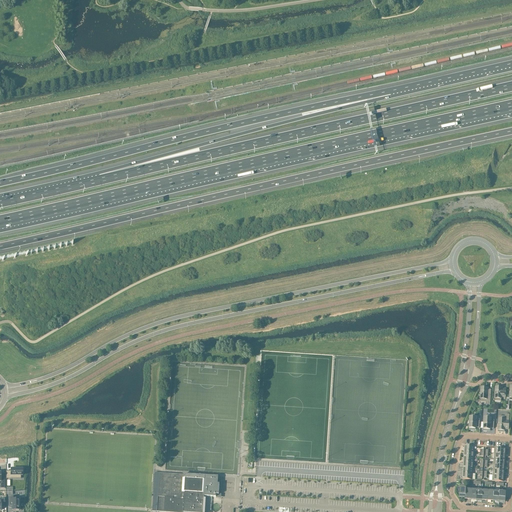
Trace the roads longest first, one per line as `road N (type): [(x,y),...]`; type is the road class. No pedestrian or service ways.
road 1 (motorway): [(0,222),(511,105)]
road 2 (motorway): [(0,246),(511,130)]
road 3 (track): [(0,108),(511,10)]
road 4 (secondary): [(5,397),(60,381),(176,327),(454,270)]
road 5 (secondary): [(452,260),(181,316),(46,377),(4,385)]
road 6 (motorway): [(511,86),(99,180)]
road 7 (motorway): [(391,91),(0,182)]
road 8 (motorway): [(391,91),(99,180)]
road 9 (residential): [(511,441),(461,436),(451,493),(459,507),(504,510),(510,480)]
road 10 (motorway): [(511,63),(391,91)]
